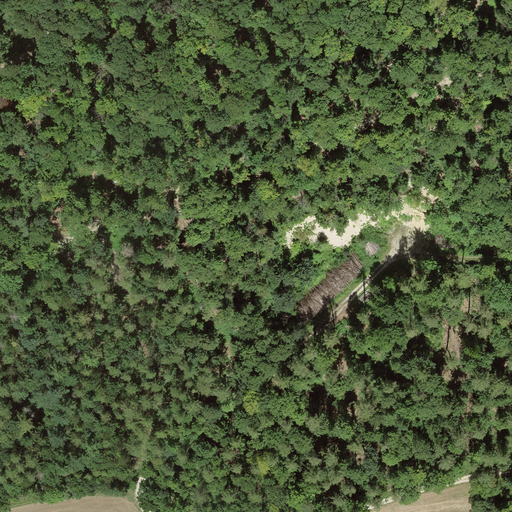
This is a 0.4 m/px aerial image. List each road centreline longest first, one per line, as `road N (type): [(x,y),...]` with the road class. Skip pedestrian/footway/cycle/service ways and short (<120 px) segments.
road 1 (track): [(511,67),(396,103),(0,267)]
road 2 (track): [(137,491),(179,443),(323,326),(382,265),(511,258)]
road 3 (track): [(353,511),(511,468)]
road 4 (track): [(122,0),(0,72)]
road 5 (track): [(137,491),(0,505)]
